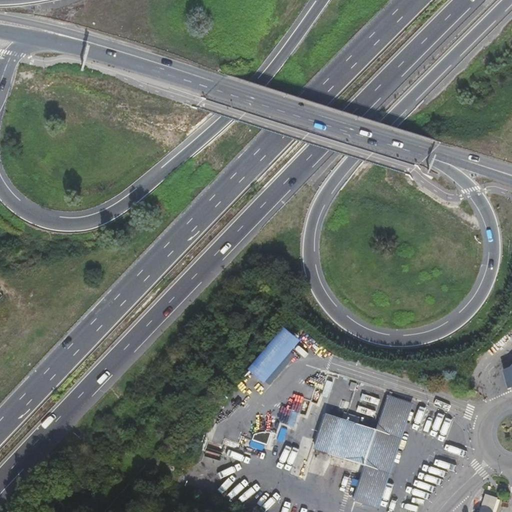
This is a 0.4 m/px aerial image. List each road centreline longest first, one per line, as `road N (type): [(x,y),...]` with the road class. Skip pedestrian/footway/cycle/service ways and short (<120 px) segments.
road 1 (motorway): [(425,152),(481,204),(493,249),(484,287),(461,317),(434,332),(400,340),(361,331),(317,282),(309,227),(328,181),(510,0)]
road 2 (motorway): [(0,483),(276,188),(468,0)]
road 3 (motorway): [(416,0),(0,431)]
road 4 (motorway): [(318,0),(220,120),(118,207),(54,222),(22,209),(0,186)]
road 5 (primary): [(216,86),(102,43),(0,18)]
road 6 (primary): [(425,152),(216,86)]
road 7 (primary): [(29,40),(216,86)]
road 8 (unknown): [(338,511),(211,463)]
